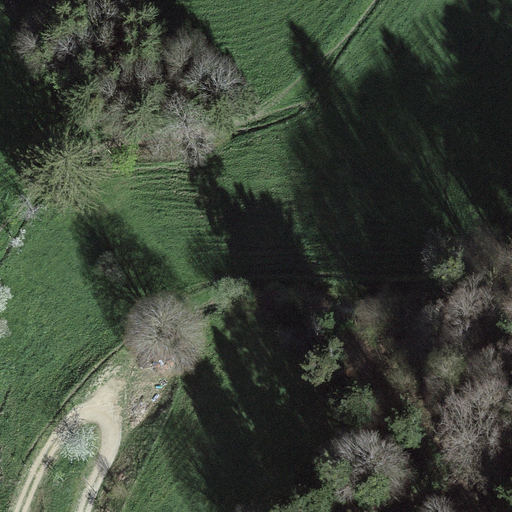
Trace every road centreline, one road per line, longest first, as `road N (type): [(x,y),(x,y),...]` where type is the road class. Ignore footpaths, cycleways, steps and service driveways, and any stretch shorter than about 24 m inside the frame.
road 1 (track): [(366,0),(315,71),(238,124),(96,146),(39,181),(0,239)]
road 2 (track): [(19,511),(49,449),(79,417),(98,411),(115,415),(119,436),(97,467),(83,511)]
